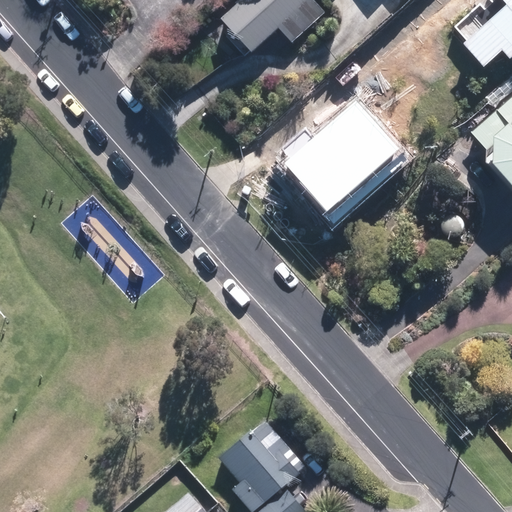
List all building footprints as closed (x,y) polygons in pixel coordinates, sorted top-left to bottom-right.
[(329,16),(314,0),(242,0),(223,18),(257,55),(284,30),(298,45),(329,16)] [(511,0),(491,0),(458,31),(491,68),(503,57),(508,62),(511,59),(511,0)] [(511,122),(495,135),(495,165),(511,184),(511,122)] [(95,322),(0,212),(0,294),(54,357),(95,322)] [(307,464),(266,420),(223,460),(242,481),(230,492),(247,511),(307,511),(309,511),(285,485),(307,464)]
